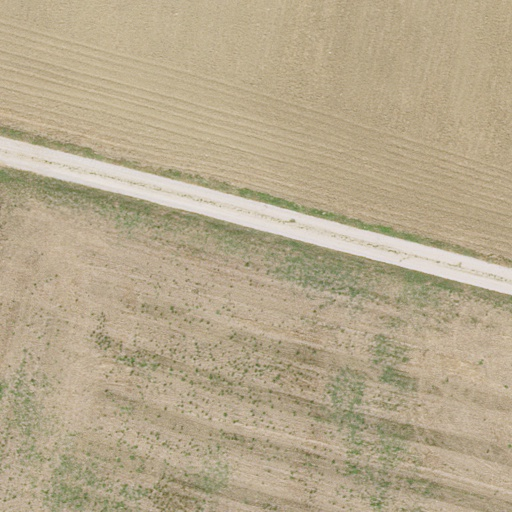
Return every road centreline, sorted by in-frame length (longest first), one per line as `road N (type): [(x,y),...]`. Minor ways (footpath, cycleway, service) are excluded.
road 1 (track): [(0,161),(511,291)]
road 2 (track): [(384,258),(365,393),(373,511)]
